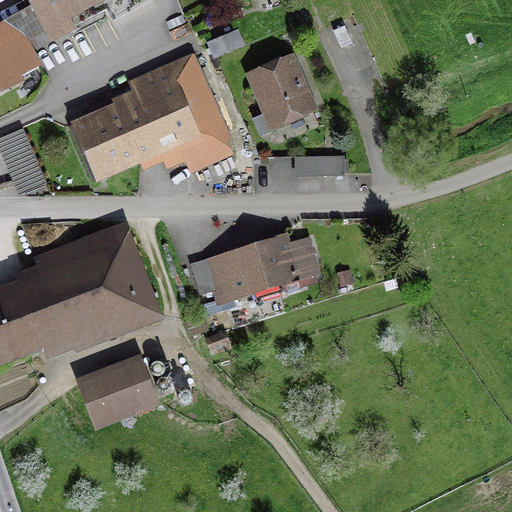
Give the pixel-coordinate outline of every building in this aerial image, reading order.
[(30,0),(34,8),(51,39),(107,9),(102,0),(30,0)] [(448,0),(393,0),(353,19),(387,92),(473,52),(448,0)] [(31,50),(51,39),(34,8),(13,19),(14,22),(0,30),(0,88),(40,66),(31,50)] [(77,133),(95,174),(159,146),(167,165),(188,156),(194,170),(231,154),(190,60),(129,87),(137,106),(77,133)] [(253,78),(273,124),(311,107),(291,61),(253,78)] [(20,131),(0,140),(0,159),(17,192),(44,178),(20,131)] [(343,158),(296,159),(297,175),(343,174),(343,158)] [(0,351),(122,306),(129,326),(156,316),(122,226),(36,259),(44,281),(0,297),(0,351)] [(221,309),(235,305),(233,299),(253,293),(253,288),(280,280),(282,285),(286,284),(288,290),(301,286),(296,267),(313,262),(307,241),(289,246),(285,236),(270,241),(269,238),(259,241),(261,248),(222,259),(223,262),(209,266),(208,263),(192,267),(199,291),(214,286),(221,309)] [(98,422),(153,400),(139,363),(83,384),(98,422)]
